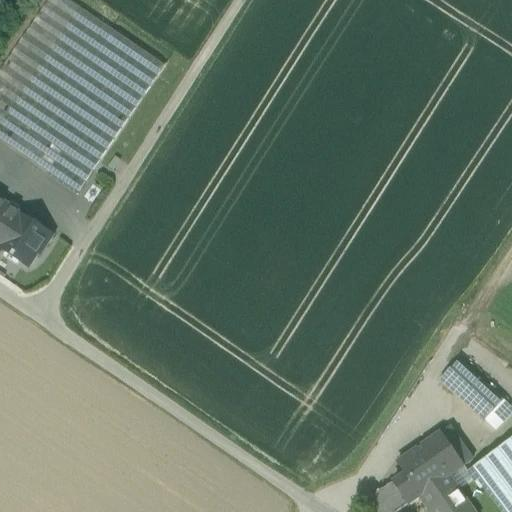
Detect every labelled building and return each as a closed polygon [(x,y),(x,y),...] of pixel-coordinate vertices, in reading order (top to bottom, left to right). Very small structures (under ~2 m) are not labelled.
[(163,68),(64,0),(48,0),(0,73),(0,141),(79,195),(163,68)] [(22,219),(5,208),(0,214),(0,220),(1,222),(0,223),(0,249),(1,251),(0,252),(0,253),(28,271),(44,248),(48,251),(55,240),(22,218),(22,219)] [(503,402),(459,361),(439,382),(484,423),(503,402)] [(511,410),(503,402),(484,423),(493,432),(511,411),(511,410)] [(483,423),(406,476),(420,497),(448,478),(497,443),(483,423)] [(511,511),(511,451),(479,477),(506,511),(511,511)] [(406,475),(367,502),(373,511),(397,511),(420,498),(420,497),(406,476),(406,475)] [(471,511),(448,478),(420,497),(420,498),(430,511),(471,511)]
